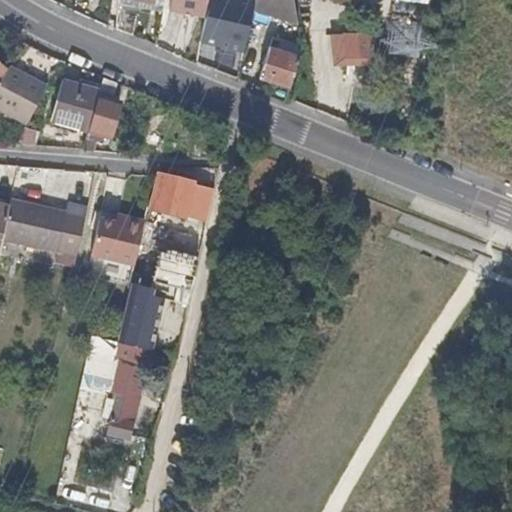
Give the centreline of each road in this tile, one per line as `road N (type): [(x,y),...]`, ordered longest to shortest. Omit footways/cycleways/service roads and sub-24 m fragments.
road 1 (tertiary): [(511,217),(49,28),(0,0)]
road 2 (track): [(332,511),(493,249),(504,214)]
road 3 (residential): [(226,172),(0,154)]
road 4 (track): [(511,278),(395,233)]
